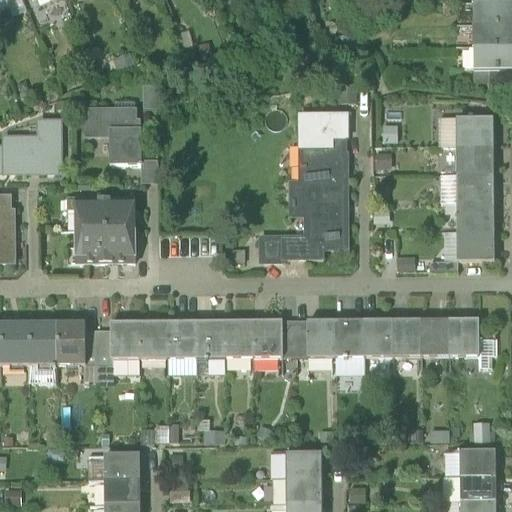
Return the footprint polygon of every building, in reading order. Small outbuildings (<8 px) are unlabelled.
[(0,0),(0,14),(9,11),(7,5),(4,0),(0,0)] [(20,0),(7,5),(9,11),(13,21),(27,16),(20,0)] [(35,0),(40,11),(64,2),(62,0),(35,0)] [(511,0),(472,0),(473,9),(474,9),(511,8),(511,0)] [(511,8),(474,9),(474,31),(511,31),(511,8)] [(473,53),(474,53),(511,53),(511,31),(474,31),(473,31),(473,53)] [(192,52),(199,77),(217,72),(210,47),(192,52)] [(511,53),(474,53),(474,76),(490,76),(511,76),(511,53)] [(112,63),(118,76),(135,69),(129,56),(112,63)] [(74,78),(85,90),(97,78),(87,66),(74,78)] [(490,76),(474,76),(475,88),(490,88),(490,76)] [(357,88),(338,88),(338,110),(357,110),(357,88)] [(158,90),(143,90),(143,114),(158,114),(158,90)] [(112,170),(143,170),(143,134),(138,134),(138,113),(87,114),(87,137),(112,137),(112,170)] [(301,143),(301,151),(320,151),(320,142),(346,141),(346,143),(348,143),(348,120),(300,120),(300,143),(301,143)] [(457,153),(457,123),(439,123),(439,153),(457,153)] [(457,123),(457,153),(494,152),(494,123),(457,123)] [(5,143),(5,152),(6,178),(6,179),(62,179),(61,127),(40,127),(40,143),(5,143)] [(398,130),(383,130),(383,148),(399,148),(398,130)] [(346,158),(346,143),(346,141),(320,142),(320,151),(301,151),(300,151),(300,173),(308,173),(308,188),(346,188),(348,188),(348,158),(346,158)] [(457,153),(458,180),(495,181),(494,152),(457,153)] [(392,157),(376,158),(376,174),(392,174),(392,157)] [(143,190),(159,190),(159,169),(143,170),(143,190)] [(442,209),(458,209),(458,180),(442,180),(442,209)] [(458,180),(458,209),(495,209),(495,181),(458,180)] [(346,202),(346,188),(308,188),(293,188),(293,211),(296,211),(296,208),(309,208),(309,247),(284,247),(284,264),(323,264),(323,249),(331,249),(331,255),(348,255),(348,202),(346,202)] [(389,189),(373,190),(374,204),(389,204),(389,189)] [(0,266),(15,267),(14,215),(10,216),(10,202),(0,202),(0,266)] [(69,219),(78,219),(77,216),(84,216),(84,204),(85,204),(85,202),(69,203),(66,206),(66,216),(69,219)] [(135,203),(85,204),(84,204),(84,216),(77,216),(78,219),(78,236),(135,236),(135,225),(139,225),(141,223),(141,218),(139,216),(135,216),(135,203)] [(458,209),(458,238),(495,237),(495,209),(458,209)] [(390,214),(373,214),(373,229),(390,228),(390,214)] [(136,268),(135,236),(78,236),(78,255),(85,254),(85,269),(136,268)] [(495,266),(495,237),(458,238),(458,267),(495,266)] [(458,267),(458,238),(444,238),(445,267),(458,267)] [(260,268),(284,268),(284,264),(284,247),(284,242),(260,242),(260,268)] [(245,255),(230,255),(230,269),(245,269),(245,255)] [(415,261),(396,262),(397,277),(416,276),(415,261)] [(431,279),(459,279),(459,267),(445,267),(431,267),(431,279)] [(366,362),(394,362),(394,325),(365,326),(366,362)] [(394,362),(422,362),(422,325),(394,325),(394,362)] [(422,362),(451,362),(451,325),(422,325),(422,362)] [(451,362),(479,362),(480,344),(479,325),(451,325),(451,362)] [(141,364),(169,363),(169,326),(141,327),(141,364)] [(169,363),(198,363),(197,326),(169,326),(169,363)] [(198,363),(226,363),(226,326),(197,326),(198,363)] [(226,363),(255,363),(254,326),(226,326),(226,363)] [(283,326),(254,326),(255,363),(283,363),(283,326)] [(283,363),(296,363),(296,326),(283,326),(283,363)] [(308,326),(296,326),(296,363),(308,363),(308,326)] [(308,363),(337,362),(337,326),(308,326),(308,363)] [(337,362),(366,362),(365,326),(337,326),(337,362)] [(111,364),(141,364),(141,327),(111,327),(111,335),(111,364)] [(57,370),(58,370),(58,328),(30,329),(29,371),(57,370)] [(86,328),(58,328),(58,370),(87,370),(86,335),(86,328)] [(2,371),(29,371),(30,329),(2,329),(2,371)] [(87,370),(100,370),(100,335),(86,335),(87,370)] [(111,335),(100,335),(100,370),(111,370),(111,364),(111,335)] [(497,344),(480,344),(479,362),(479,374),(492,374),(492,361),(497,361),(497,344)] [(366,378),(366,362),(337,362),(337,378),(366,378)] [(58,388),(57,370),(29,371),(29,388),(58,388)] [(177,430),(150,432),(150,446),(178,444),(177,430)] [(461,456),(461,482),(497,482),(496,456),(461,456)] [(286,458),(286,484),(320,483),(320,458),(286,458)] [(103,459),(104,485),(139,485),(138,459),(103,459)] [(461,482),(461,507),(497,507),(497,482),(461,482)] [(286,484),(287,509),(321,508),(320,483),(286,484)] [(104,485),(104,510),(139,510),(139,485),(104,485)]
